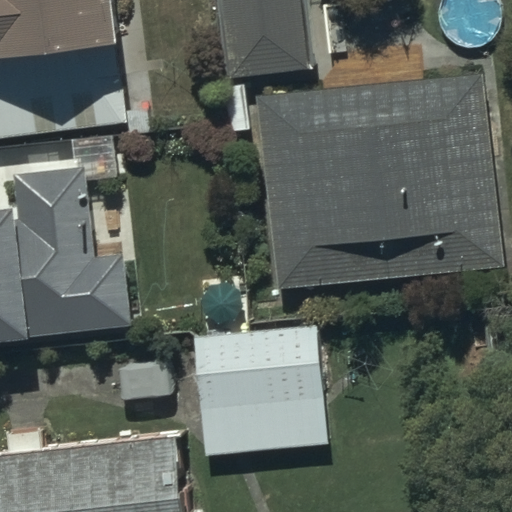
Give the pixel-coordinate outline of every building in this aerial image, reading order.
[(0,0),(0,48),(113,40),(109,0),(0,0)] [(228,82),(228,90),(232,136),(254,134),(250,85),(317,78),(308,0),(222,0),(231,82),(228,82)] [(477,77),(257,95),(274,291),(494,272),(477,77)] [(0,338),(111,328),(104,258),(87,260),(78,169),(9,176),(12,206),(0,207),(0,338)] [(191,337),(203,456),(323,445),(312,325),(191,337)] [(180,511),(172,435),(0,454),(0,511),(180,511)]
